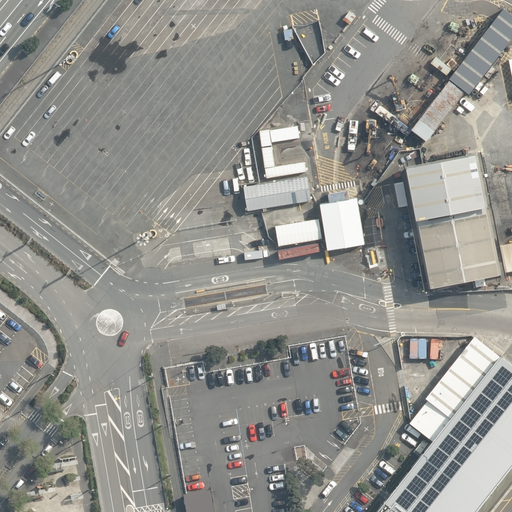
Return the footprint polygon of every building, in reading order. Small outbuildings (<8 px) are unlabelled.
[(511,14),(505,9),(450,79),(471,95),(511,41),(511,14)] [(211,139),(196,64),(111,80),(126,156),(211,139)] [(466,93),(450,80),(412,129),(429,142),(466,93)] [(299,134),(297,120),(257,125),(263,174),(304,168),(302,157),(273,161),(270,138),(299,134)] [(482,151),(402,166),(404,179),(394,184),(398,207),(408,207),(426,291),(431,290),(430,287),(502,273),(502,277),(506,277),(506,273),(500,246),(499,244),(482,151)] [(244,187),(248,210),(264,208),(312,201),(308,177),(244,187)] [(328,239),(329,249),(363,244),(356,200),(326,204),(322,205),(328,239)] [(276,226),(279,246),(322,239),(319,219),(276,226)] [(112,298),(98,287),(92,296),(105,307),(112,298)] [(381,511),(478,511),(511,470),(511,366),(475,338),(426,401),(429,403),(412,424),(436,443),(381,511)] [(215,511),(212,491),(186,495),(188,511),(215,511)]
